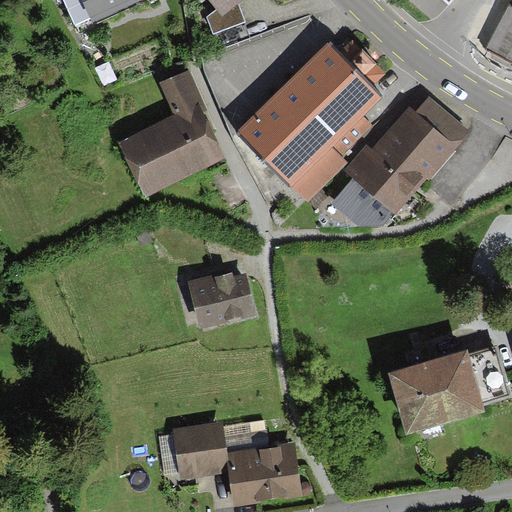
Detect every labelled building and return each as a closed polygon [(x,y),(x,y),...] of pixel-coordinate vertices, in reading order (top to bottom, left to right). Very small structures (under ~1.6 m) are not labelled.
[(79,0),(92,29),(154,0),(79,0)] [(248,0),(203,0),(216,14),(208,20),(219,51),(251,40),(239,8),(248,0)] [(511,71),(511,1),(484,57),(511,71)] [(329,46),(237,136),(292,191),(293,189),(309,205),(349,165),(342,158),(374,126),(368,120),(385,103),(374,92),(389,77),(354,41),(339,56),(329,46)] [(177,119),(119,147),(145,201),(226,163),(208,125),(213,122),(190,73),(162,87),(177,119)] [(358,230),(384,230),(469,135),(429,100),(415,115),(409,110),(372,152),(367,148),(345,173),(354,181),(332,207),(358,230)] [(232,273),(187,285),(199,333),(257,319),(246,277),(234,280),(232,273)] [(467,351),(388,374),(406,436),(485,413),(482,403),(511,394),(511,393),(499,348),(468,357),(467,351)] [(223,424),(173,432),(180,483),(229,476),(234,510),(303,500),(295,445),(267,450),(264,430),(268,429),(267,421),(224,427),(223,424)]
